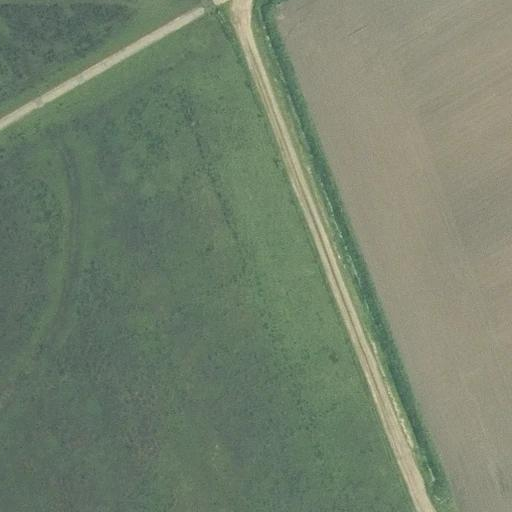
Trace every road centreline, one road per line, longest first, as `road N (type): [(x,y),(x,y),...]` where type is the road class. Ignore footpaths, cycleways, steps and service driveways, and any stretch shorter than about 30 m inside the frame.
road 1 (track): [(426,511),(238,0)]
road 2 (unclassified): [(0,122),(215,0)]
